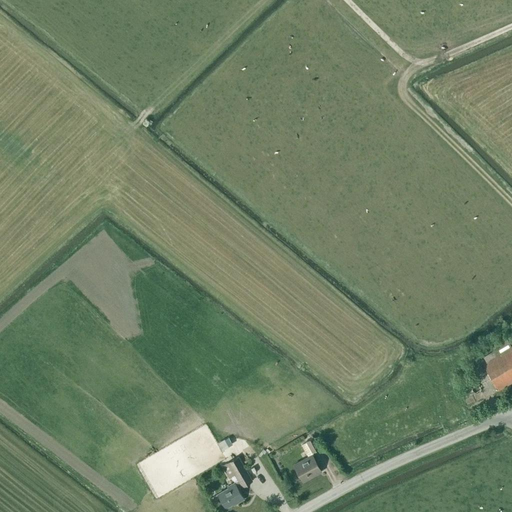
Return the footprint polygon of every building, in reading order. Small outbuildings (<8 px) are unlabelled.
[(511,339),(511,337),(507,339),(506,338),(494,345),(495,349),(483,356),(486,362),(482,364),(498,391),(511,382),(511,339)] [(476,395),(480,393),(481,389),(479,386),(476,385),(471,387),(471,391),(472,393),(476,395)] [(228,437),(217,443),(221,451),(232,445),(228,437)] [(312,455),(313,455),(312,453),(319,449),(313,437),(306,441),(306,442),(301,445),(308,457),(294,465),(303,481),(321,471),(312,455)] [(252,481),(238,457),(222,466),(228,477),(234,474),(238,481),(234,483),(227,487),(228,488),(217,494),(219,498),(225,508),(236,502),(237,504),(244,499),(237,487),(240,485),(241,487),(252,481)]
